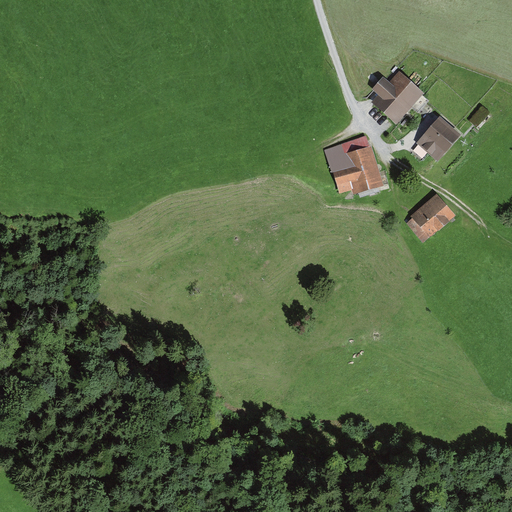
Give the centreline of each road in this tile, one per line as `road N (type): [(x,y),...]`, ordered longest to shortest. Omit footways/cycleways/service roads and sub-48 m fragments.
road 1 (track): [(121,224),(174,199),(259,179),(362,122)]
road 2 (track): [(511,244),(384,150)]
